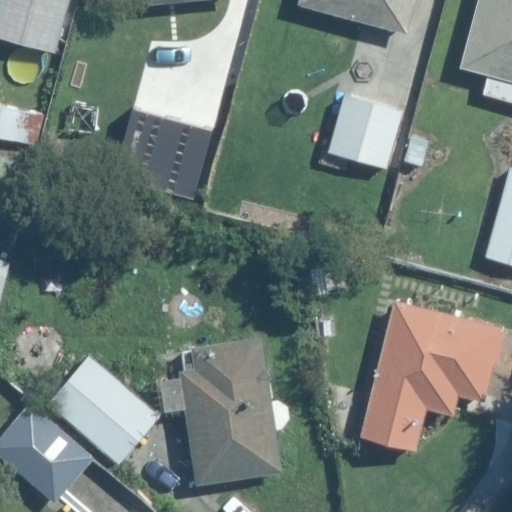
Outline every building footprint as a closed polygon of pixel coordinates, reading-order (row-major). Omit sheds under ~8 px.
[(68,0),(0,0),(0,35),(56,49),(68,0)] [(300,0),(300,5),(404,33),(412,0),(300,0)] [(511,0),(477,0),(463,61),(491,68),(484,95),(511,101),(511,0)] [(408,105),(346,88),(330,144),(392,162),(408,105)] [(0,100),(0,134),(25,139),(30,106),(0,100)] [(23,153),(0,147),(0,220),(6,222),(23,153)] [(511,164),(487,254),(511,260),(511,164)] [(274,470),(262,338),(181,345),(194,478),(274,470)] [(162,414),(91,352),(49,401),(120,463),(162,414)] [(26,401),(0,436),(0,452),(60,498),(94,453),(26,401)]
